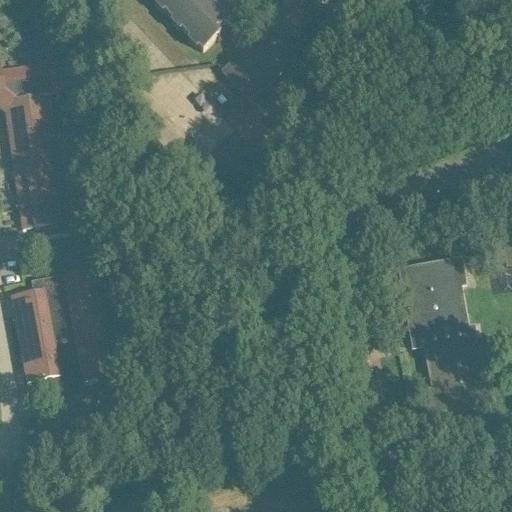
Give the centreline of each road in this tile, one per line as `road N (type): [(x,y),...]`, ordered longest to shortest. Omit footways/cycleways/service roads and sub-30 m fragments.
road 1 (unclassified): [(384,511),(338,251),(342,237),(366,207),(511,149)]
road 2 (residential): [(0,450),(18,448),(0,345)]
